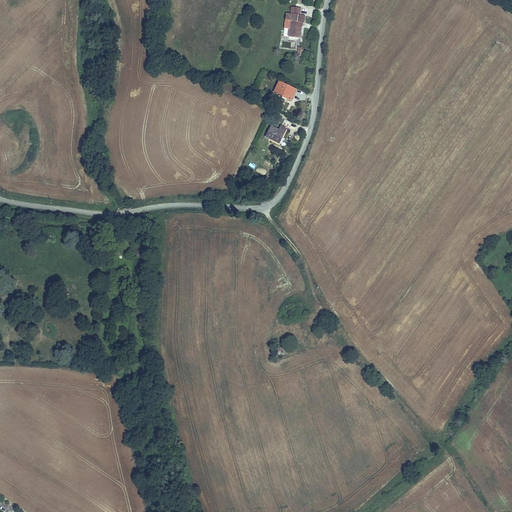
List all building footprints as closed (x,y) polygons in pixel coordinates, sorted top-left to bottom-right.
[(310,20),(311,14),(305,14),(306,6),(298,5),(297,12),(292,11),(291,18),(296,18),(295,26),(290,26),(289,34),(306,36),(307,29),(305,28),(305,24),(308,25),(308,20),(310,20)] [(280,95),(295,102),(298,96),(300,97),(303,93),(284,84),(280,95)] [(279,130),(273,126),(268,136),(277,141),(280,135),(282,136),(286,128),(281,125),(279,130)] [(283,347),(278,347),(279,356),(286,356),(286,351),(283,351),(283,347)] [(419,486),(424,493),(432,487),(427,480),(419,486)]
